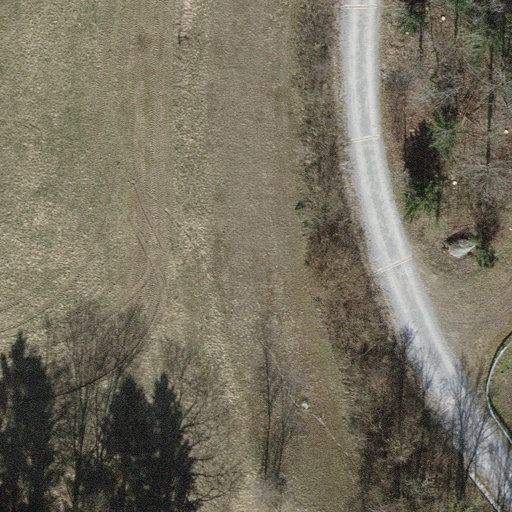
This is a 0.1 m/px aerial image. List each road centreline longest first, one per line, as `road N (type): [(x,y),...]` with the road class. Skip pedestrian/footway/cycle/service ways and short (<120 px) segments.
road 1 (track): [(511,495),(460,432),(372,223),(349,59),(362,0)]
road 2 (motorway): [(511,62),(0,36)]
road 3 (motorway): [(0,391),(511,415)]
